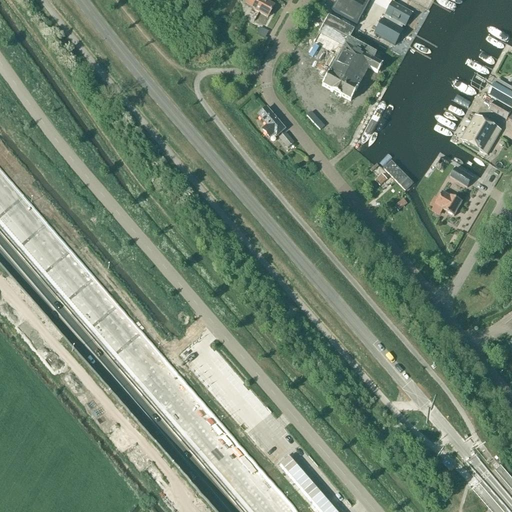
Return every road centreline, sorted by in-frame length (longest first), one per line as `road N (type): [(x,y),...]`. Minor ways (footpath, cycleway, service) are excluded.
road 1 (tertiary): [(510,511),(81,0)]
road 2 (unclassified): [(375,511),(82,174),(0,65)]
road 3 (motorway): [(264,511),(0,205)]
road 4 (unclassified): [(439,308),(267,93),(270,62),(304,0)]
road 5 (motorway): [(0,244),(230,511)]
road 6 (residential): [(439,308),(511,194)]
